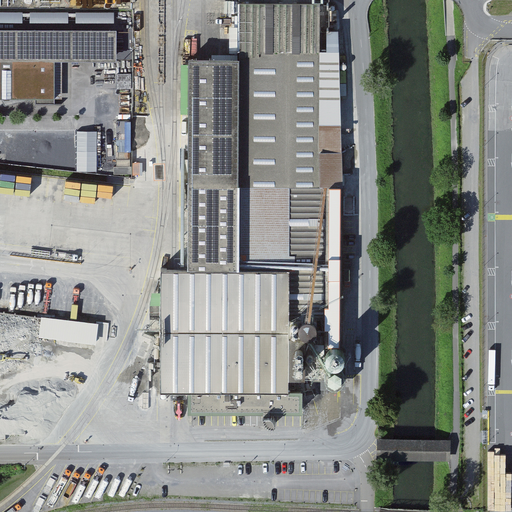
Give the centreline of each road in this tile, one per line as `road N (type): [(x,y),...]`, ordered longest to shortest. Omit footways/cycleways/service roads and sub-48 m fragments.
road 1 (track): [(447,0),(455,511)]
road 2 (unclassified): [(353,443),(372,415),(360,0)]
road 3 (residential): [(0,454),(353,443)]
road 4 (unknown): [(132,306),(161,191),(162,0)]
road 5 (unknown): [(60,452),(132,306)]
road 6 (unknown): [(0,264),(85,278),(132,306)]
